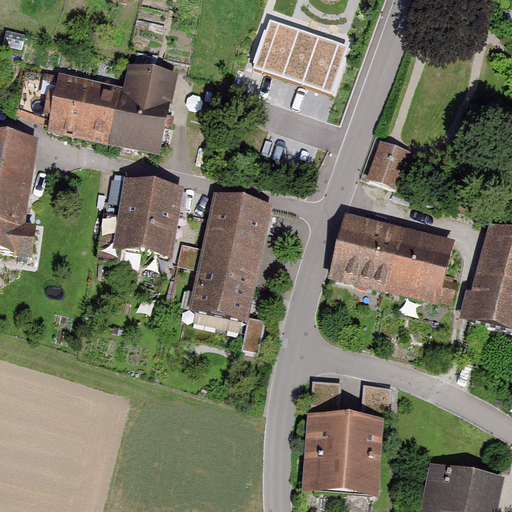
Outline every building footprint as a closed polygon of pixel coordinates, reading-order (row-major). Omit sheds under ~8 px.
[(347,62),(265,34),(253,68),(335,96),(347,62)] [(51,125),(50,134),(83,140),(92,93),(58,86),(59,81),(24,74),(16,119),(51,125)] [(121,99),(112,145),(160,154),(173,84),(132,76),(127,100),(121,99)] [(83,140),(112,145),(121,99),(92,93),(83,140)] [(27,230),(39,146),(0,140),(0,256),(35,261),(39,231),(27,230)] [(414,158),(381,147),(368,188),(401,199),(414,158)] [(173,265),(185,194),(127,185),(115,255),(173,265)] [(249,327),(273,211),(216,200),(193,316),(249,327)] [(331,285),(385,298),(400,233),(346,221),(331,285)] [(385,298),(439,310),(454,246),(400,233),(385,298)] [(511,338),(511,239),(487,233),(465,328),(511,338)] [(344,411),(342,381),(314,383),(316,412),(344,411)] [(365,411),(390,415),(395,388),(370,383),(365,411)] [(378,504),(383,425),(311,420),(306,499),(378,504)] [(498,511),(504,485),(433,470),(424,511),(498,511)]
